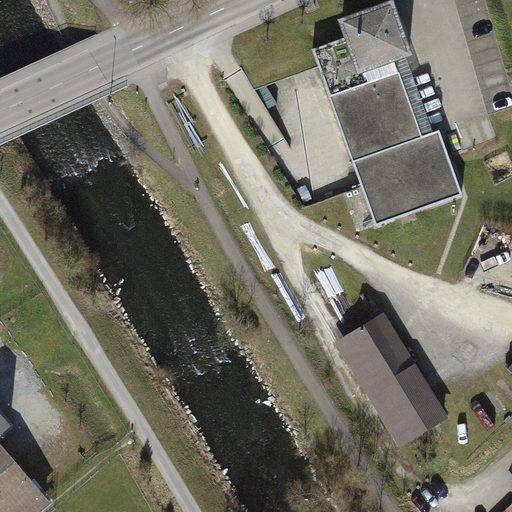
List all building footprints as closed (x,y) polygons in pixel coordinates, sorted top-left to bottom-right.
[(339,38),(309,49),(352,164),(422,139),(395,64),(408,60),(387,4),(334,24),(339,38)] [(422,139),(352,164),(375,227),(460,197),(437,133),(422,139)] [(383,302),(332,334),(398,439),(450,406),(383,302)] [(0,440),(0,511),(39,511),(53,501),(0,440)] [(511,511),(511,485),(502,495),(509,502),(499,511),(511,511)]
